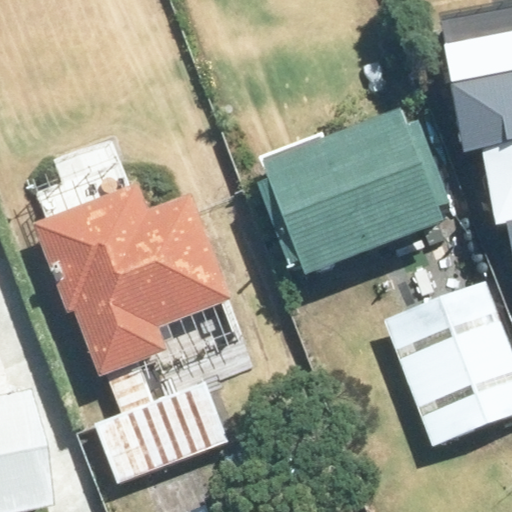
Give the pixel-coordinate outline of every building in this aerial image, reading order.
[(511,82),(465,89),(478,194),(511,189),(511,225),(505,227),(509,258),(511,257),(511,82)] [(279,208),(267,212),(301,299),(313,294),(319,308),(457,253),(452,239),(463,235),(431,153),(419,159),(412,141),(274,196),(279,208)] [(147,207),(42,249),(77,337),(82,336),(110,402),(177,375),(168,351),(242,321),(200,217),(158,234),(147,207)] [(486,296),(489,303),(393,339),(441,464),(511,437),(511,322),(500,291),(486,296)] [(162,385),(117,403),(125,421),(96,432),(124,503),(235,459),(208,390),(170,406),(162,385)] [(0,511),(63,511),(44,417),(0,425),(0,511)]
